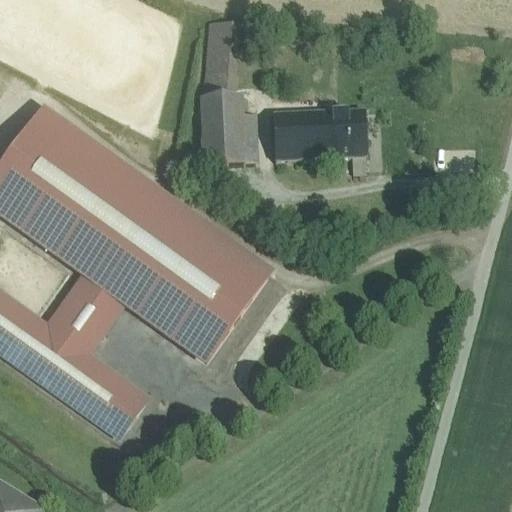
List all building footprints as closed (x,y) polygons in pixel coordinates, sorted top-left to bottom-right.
[(240,30),(210,28),(206,77),(236,80),(240,30)] [(236,80),(206,77),(204,103),(234,102),(236,80)] [(204,103),(200,104),(203,172),(245,170),(243,122),(242,102),(234,102),(204,103)] [(365,117),(332,119),(334,165),(367,164),(365,117)] [(332,119),(273,122),(275,168),(334,165),(332,119)] [(267,282),(43,121),(0,181),(0,219),(87,282),(123,308),(206,367),(267,282)] [(256,121),(243,122),(245,170),(258,169),(256,121)] [(123,308),(87,282),(48,336),(84,362),(123,308)] [(48,336),(0,301),(0,356),(119,441),(145,405),(84,362),(48,336)] [(0,511),(37,511),(0,489),(0,511)]
